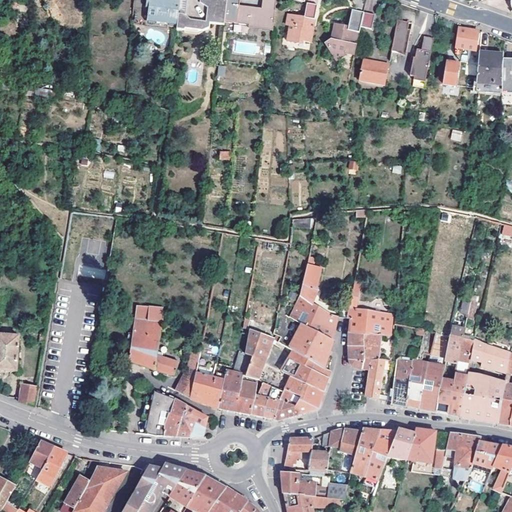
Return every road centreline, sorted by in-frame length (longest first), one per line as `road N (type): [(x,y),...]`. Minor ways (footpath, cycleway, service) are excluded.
road 1 (residential): [(255,448),(285,427),(352,416),(511,435)]
road 2 (residential): [(0,406),(98,445),(216,454)]
